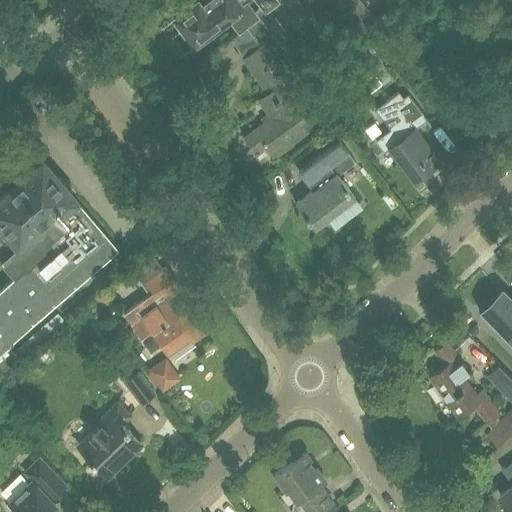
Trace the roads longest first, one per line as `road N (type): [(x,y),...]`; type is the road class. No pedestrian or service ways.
road 1 (unclassified): [(309,378),(59,31)]
road 2 (unclassified): [(309,378),(511,182)]
road 3 (unclassified): [(171,511),(309,378)]
road 4 (unclassified): [(407,511),(309,378)]
